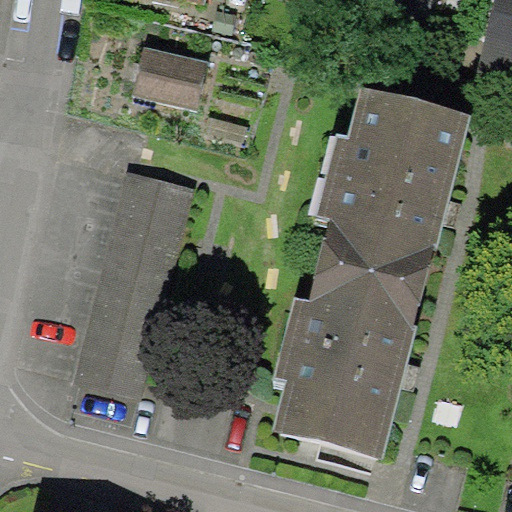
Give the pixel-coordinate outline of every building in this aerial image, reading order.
[(403,0),(321,0),(398,20),(403,0)] [(511,0),(495,0),(476,80),(511,89),(511,0)] [(139,56),(132,104),(194,114),(202,66),(139,56)] [(278,439),(379,466),(471,134),(371,107),(358,156),(336,150),(315,227),(338,233),(316,311),(299,307),(276,388),(290,392),(278,439)] [(120,186),(74,374),(149,393),(196,205),(120,186)]
